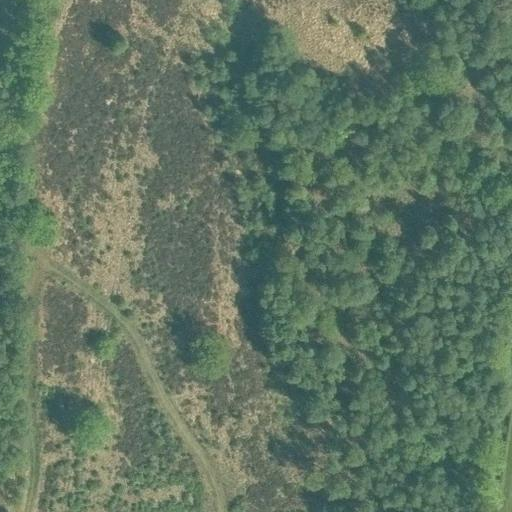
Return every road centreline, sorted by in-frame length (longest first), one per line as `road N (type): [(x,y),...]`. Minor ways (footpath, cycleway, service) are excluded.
road 1 (track): [(14,236),(118,311),(208,476),(219,511)]
road 2 (track): [(14,236),(18,369),(33,475),(22,511)]
